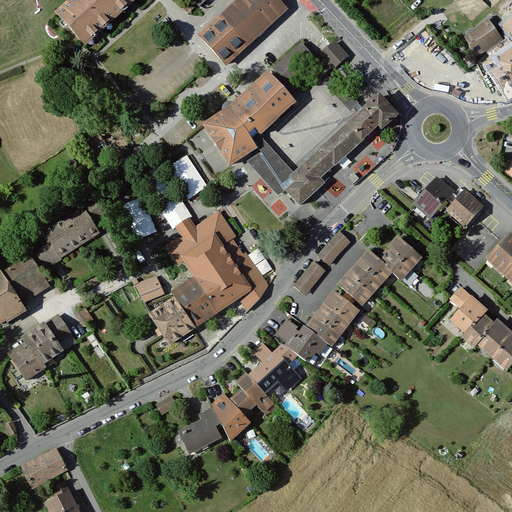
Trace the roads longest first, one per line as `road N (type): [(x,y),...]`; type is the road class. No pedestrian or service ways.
road 1 (residential): [(59,434),(223,353),(325,232),(420,145)]
road 2 (tertiary): [(319,0),(423,111)]
